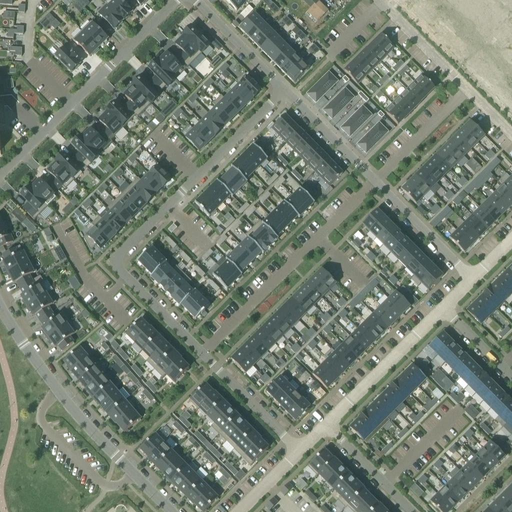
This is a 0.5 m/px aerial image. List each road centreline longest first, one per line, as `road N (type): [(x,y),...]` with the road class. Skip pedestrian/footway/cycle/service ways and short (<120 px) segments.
road 1 (residential): [(283,90),(118,257),(123,272),(201,352)]
road 2 (tertiary): [(170,511),(75,416),(0,309)]
road 3 (residential): [(0,174),(175,0)]
road 4 (residential): [(374,181),(201,352)]
road 5 (residential): [(443,308),(324,429)]
road 6 (residential): [(201,352),(297,452)]
road 7 (residential): [(374,181),(471,279)]
road 8 (residential): [(466,89),(374,181)]
road 9 (residential): [(283,90),(374,181)]
road 10 (residential): [(194,0),(283,90)]
road 11 (residential): [(381,2),(466,89)]
